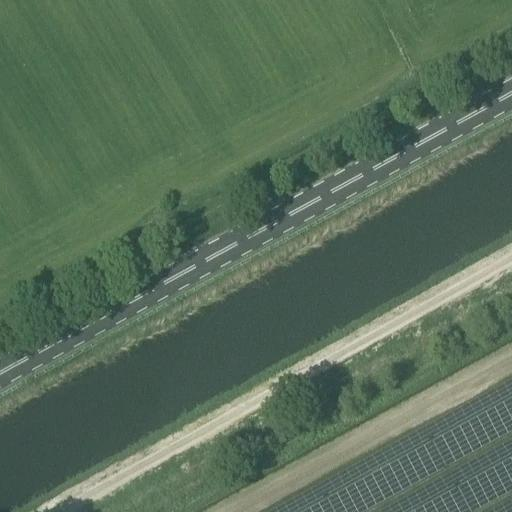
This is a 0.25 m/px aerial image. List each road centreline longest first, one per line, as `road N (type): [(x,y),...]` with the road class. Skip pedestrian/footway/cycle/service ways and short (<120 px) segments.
road 1 (primary): [(0,375),(511,94)]
road 2 (unclassified): [(5,511),(511,235)]
